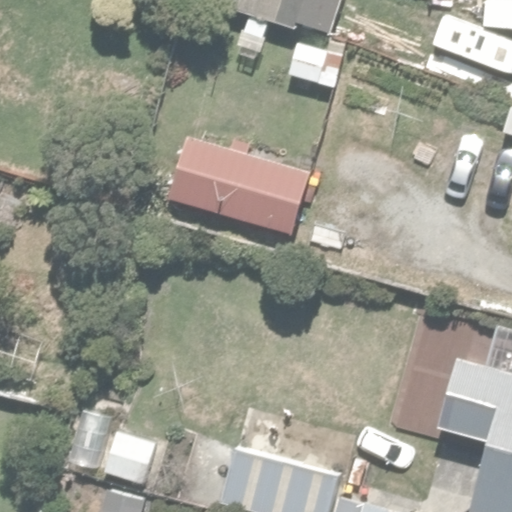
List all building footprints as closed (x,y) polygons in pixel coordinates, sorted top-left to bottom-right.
[(259,0),(340,23),(346,0),(259,0)] [(296,218),(311,163),(188,128),(173,183),(296,218)] [(365,237),(375,199),(318,183),(308,221),(365,237)] [(511,357),(454,344),(439,411),(487,422),(471,495),(511,504),(511,357)] [(385,430),(252,394),(224,492),(299,511),(443,511),(447,499),(372,479),(385,430)]
